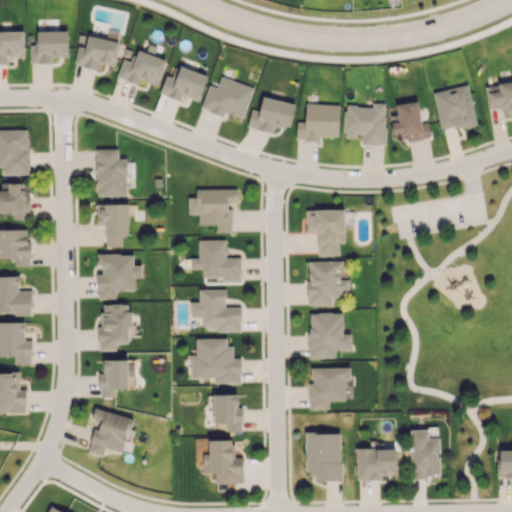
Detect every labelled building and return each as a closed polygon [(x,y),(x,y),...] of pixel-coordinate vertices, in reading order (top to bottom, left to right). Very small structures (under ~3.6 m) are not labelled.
[(0,63),(6,63),(6,57),(24,56),(23,31),(0,30),(0,63)] [(68,56),(67,30),(36,31),(36,44),(29,44),(30,63),(51,63),(51,56),(68,56)] [(77,46),(74,64),(96,69),(98,63),(113,66),(119,39),(109,37),(109,38),(88,33),(85,47),(77,46)] [(140,79),(157,85),(165,60),(135,49),(131,61),(123,58),(116,77),(138,85),(140,79)] [(206,75),(177,65),(172,77),(165,74),(159,93),(180,100),(182,95),(198,100),(206,75)] [(242,118),(253,87),(220,76),(217,87),(209,84),(200,108),(222,116),(224,112),(242,118)] [(500,107),(502,115),(511,113),(511,81),(484,85),(487,109),(500,107)] [(476,123),(467,84),(432,92),(441,131),(476,123)] [(294,103),(262,96),(259,111),(250,109),(247,127),(272,132),(273,124),(289,128),(294,103)] [(427,121),(420,122),(417,101),(395,104),(396,115),(390,116),(392,134),(400,133),(401,141),(429,137),(427,121)] [(385,103),(371,102),(371,106),(344,105),(343,137),(359,138),(359,144),(384,144),(385,103)] [(337,136),(339,104),(305,103),(304,122),(296,121),(296,139),(319,141),(319,136),(337,136)] [(0,129),(0,166),(2,166),(2,174),(28,174),(28,129),(0,129)] [(126,158),(118,158),(117,148),(95,148),(96,196),(126,195),(126,158)] [(0,212),(13,212),(13,218),(29,218),(29,194),(24,194),(24,183),(0,183),(0,190),(0,189),(0,212)] [(187,214),(198,214),(198,224),(215,224),(215,232),(230,232),(230,201),(236,201),(236,188),(195,188),(195,197),(187,197),(187,214)] [(121,246),(121,235),(128,234),(127,203),(96,204),(96,224),(104,224),(105,246),(121,246)] [(344,242),(343,208),(305,209),(305,232),(316,231),(317,255),(338,255),(338,242),(344,242)] [(0,229),(0,258),(14,258),(14,266),(29,266),(29,229),(0,229)] [(240,257),(227,257),(226,239),(198,239),(198,257),(189,257),(190,269),(201,268),(202,277),(221,276),(221,280),(240,280),(240,257)] [(134,290),(134,277),(141,277),(141,265),(133,265),(133,253),(97,254),(97,265),(98,265),(98,298),(115,298),(115,290),(134,290)] [(308,305),(331,304),(331,297),(340,296),(340,291),(348,291),(348,279),(341,279),(341,260),(307,261),(308,305)] [(19,275),(0,275),(0,313),(30,313),(30,290),(19,290),(19,275)] [(198,289),(198,301),(190,301),(190,317),(202,317),(203,326),(216,326),(216,331),(240,331),(240,306),(225,306),(225,288),(198,289)] [(128,342),(127,326),(130,326),(130,303),(101,304),(101,326),(98,326),(98,350),(116,350),(116,343),(128,342)] [(342,312),(308,312),(308,357),(334,357),(334,349),(350,349),(351,333),(342,333),(342,312)] [(31,340),(24,340),(24,321),(0,321),(0,356),(14,356),(14,364),(31,364),(31,340)] [(190,354),(190,378),(213,377),(213,382),(240,382),(239,357),(232,358),(232,345),(226,345),(226,338),(195,338),(195,354),(190,354)] [(98,373),(99,397),(115,396),(115,388),(127,388),(127,359),(103,360),(103,373),(98,373)] [(349,367),(311,367),(311,383),(308,383),(308,408),(328,408),(328,400),(344,400),(344,379),(349,379),(349,367)] [(25,389),(19,389),(19,371),(0,372),(0,411),(25,411),(25,389)] [(212,394),(213,423),(225,423),(225,431),(242,430),(242,406),(237,406),(236,394),(212,394)] [(132,418),(94,408),(90,420),(96,422),(88,451),(102,455),(104,447),(123,452),(132,418)] [(409,430),(410,477),(439,476),(438,438),(427,438),(427,429),(409,430)] [(341,480),(341,432),(304,433),(305,472),(314,472),(314,480),(341,480)] [(396,474),(396,448),(356,449),(356,480),(381,479),(381,475),(396,474)] [(511,448),(498,448),(498,477),(511,476),(511,448)]
